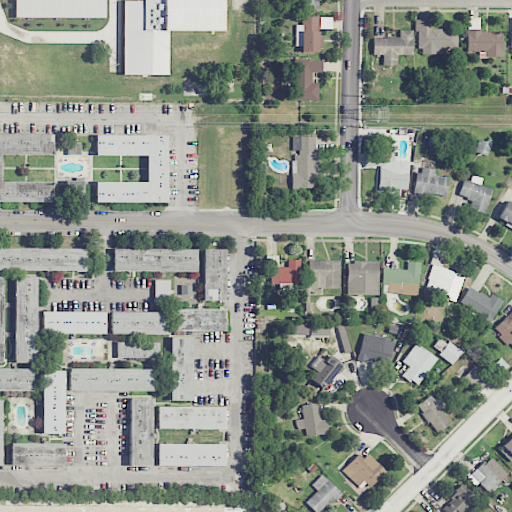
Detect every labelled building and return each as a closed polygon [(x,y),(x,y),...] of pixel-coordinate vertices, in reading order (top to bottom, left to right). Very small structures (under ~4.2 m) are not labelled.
[(14,16),(14,0),(104,0),(104,17),(14,16)] [(122,74),(167,74),(168,30),(221,31),(221,0),(142,0),(143,1),(123,1),(122,74)] [(299,0),(299,8),(319,8),(319,0),(299,0)] [(296,44),(301,44),(301,52),(319,52),(319,16),(301,16),(301,25),(295,25),(296,44)] [(457,48),(457,29),(430,30),(430,18),(417,19),(418,54),(444,54),(444,49),(457,48)] [(373,37),(372,55),(382,55),(382,65),(397,65),(397,54),(412,55),(412,30),(399,29),(399,38),(373,37)] [(502,31),(467,32),(467,52),(485,52),(485,56),(502,56),(502,31)] [(318,100),(318,82),(312,82),(312,72),(322,72),(322,59),(290,60),(290,101),(318,100)] [(0,202),(52,202),(53,181),(1,181),(1,154),(52,154),(52,134),(0,133),(0,202)] [(166,203),(167,134),(95,134),(95,155),(146,155),(146,181),(95,181),(94,202),(166,203)] [(291,188),(315,189),(316,137),(293,136),(292,152),(291,188)] [(474,152),(486,155),(489,144),(478,140),(474,152)] [(379,167),(378,190),(407,191),(409,161),(392,160),(393,150),(364,149),(364,166),(379,167)] [(434,175),(435,169),(418,167),(415,192),(445,197),(448,177),(434,175)] [(483,178),(467,173),(461,196),(472,199),(469,209),(485,213),(492,189),(480,185),(483,178)] [(83,181),(65,181),(65,200),(83,200),(83,181)] [(511,203),(507,201),(496,219),(511,228),(511,203)] [(0,270),(86,271),(86,247),(0,247),(0,270)] [(112,271),(196,271),(196,248),(112,248),(112,271)] [(225,248),(202,248),(202,300),(225,300),(225,248)] [(267,283),(300,284),(300,259),(287,259),(287,267),(278,266),(278,255),(268,255),(267,283)] [(464,275),(439,266),(441,260),(434,258),(423,292),(454,303),(464,275)] [(338,288),(339,260),(308,260),(308,288),(338,288)] [(346,261),(346,294),(377,295),(378,262),(346,261)] [(381,268),(381,284),(387,284),(386,293),(417,295),(419,262),(406,261),(406,269),(381,268)] [(13,362),(37,362),(37,276),(13,276),(13,362)] [(153,302),(170,302),(170,279),(153,279),(153,302)] [(492,320),(501,299),(490,294),(489,296),(468,287),(460,305),(492,320)] [(175,308),(175,331),(224,331),(224,308),(175,308)] [(511,310),(494,327),(511,347),(511,310)] [(104,311),(42,311),(42,333),(104,333),(104,311)] [(109,333),(163,333),(163,311),(109,311),(109,333)] [(328,335),(328,326),(309,326),(309,336),(328,335)] [(388,364),(393,340),(362,333),(357,358),(388,364)] [(191,336),(169,336),(169,400),(191,400),(191,336)] [(159,341),(116,340),(116,358),(158,358),(159,341)] [(452,365),(462,351),(448,341),(438,354),(452,365)] [(401,360),(408,367),(402,374),(415,386),(437,360),(417,342),(401,360)] [(318,356),(309,365),(317,372),(310,379),(321,389),(342,366),(330,355),(324,361),(318,356)] [(29,367),(0,366),(0,390),(29,391),(29,367)] [(152,367),(68,367),(68,391),(152,391),(152,367)] [(464,376),(478,391),(488,382),(474,367),(464,376)] [(41,370),(41,434),(64,434),(64,370),(41,370)] [(432,394),(416,406),(437,433),(452,421),(432,394)] [(151,397),(128,397),(128,465),(151,465),(151,397)] [(318,403),(301,405),(303,419),(295,420),(297,430),(305,428),(306,436),(328,433),(326,420),(321,421),(318,403)] [(156,428),(224,428),(224,406),(156,406),(156,428)] [(511,435),(498,449),(510,461),(511,459),(511,435)] [(64,442),(10,442),(10,464),(64,464),(64,442)] [(156,465),(224,465),(224,443),(156,443),(156,465)] [(384,471),(365,450),(342,471),(362,492),(384,471)] [(470,475),(487,493),(507,475),(490,456),(470,475)] [(311,485),(317,491),(305,502),(314,511),(320,511),(340,493),(322,474),(311,485)] [(460,511),(475,498),(463,485),(440,506),(445,511),(460,511)] [(0,511),(0,503),(241,505),(241,511),(0,511)]
